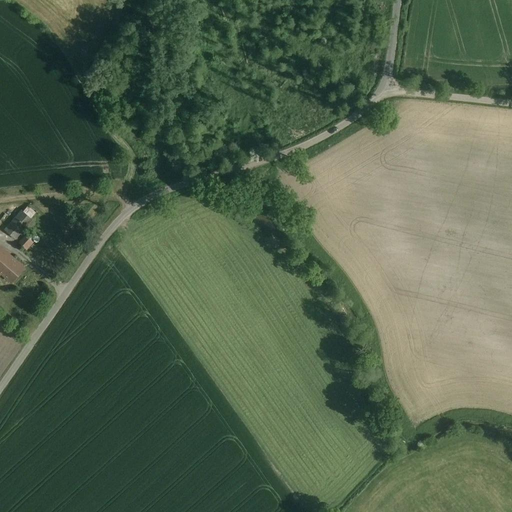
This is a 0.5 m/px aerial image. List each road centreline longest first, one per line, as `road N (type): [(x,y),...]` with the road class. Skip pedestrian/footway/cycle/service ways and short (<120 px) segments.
road 1 (unclassified): [(385,87),(312,139),(164,190),(125,212),(0,389)]
road 2 (track): [(134,206),(116,191),(0,199)]
road 3 (unclassified): [(385,87),(511,102)]
